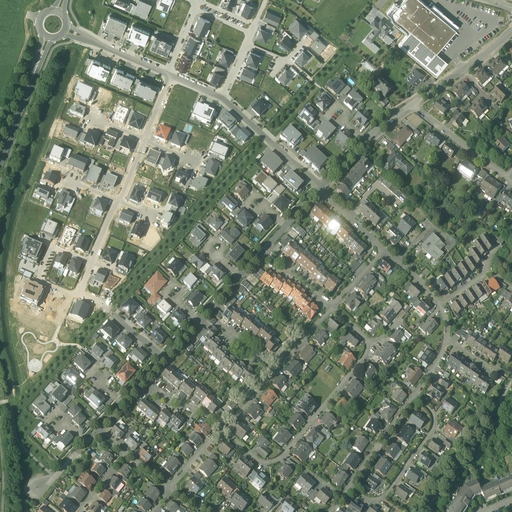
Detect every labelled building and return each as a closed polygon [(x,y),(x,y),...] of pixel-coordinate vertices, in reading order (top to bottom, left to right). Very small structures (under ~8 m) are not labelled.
[(143,1),(140,0),(138,0),(136,6),(134,10),(135,10),(135,11),(141,14),(141,15),(145,17),(150,4),(146,2),(146,3),(143,2),(143,1)] [(161,6),(160,8),(167,11),(168,8),(171,0),(159,0),(158,4),(161,5),(161,6)] [(222,0),(221,5),(230,9),(234,2),(234,0),(222,0)] [(394,4),(386,13),(390,16),(393,23),(407,34),(398,45),(436,77),(447,64),(435,54),(436,53),(456,30),(439,16),(443,13),(433,5),(430,9),(419,0),(404,0),(400,6),(398,7),(394,4)] [(126,6),(124,9),(130,11),(133,4),(133,3),(128,1),(126,6)] [(170,10),(174,11),(177,9),(179,4),(174,2),(170,10)] [(179,2),(179,4),(177,9),(174,11),(172,14),(177,16),(178,15),(182,17),(183,15),(184,15),(188,6),(179,2)] [(255,7),(246,3),(243,10),(241,14),(250,18),(252,14),(252,15),(254,11),(253,10),(255,7)] [(266,11),(262,20),(277,26),(279,21),(275,19),(277,15),(266,11)] [(459,26),(443,13),(439,16),(456,30),(459,26)] [(123,30),(126,23),(109,16),(106,23),(103,29),(111,32),(111,31),(114,32),(114,33),(121,36),(123,30)] [(197,21),(195,24),(206,28),(209,21),(199,17),(198,21),(197,21)] [(288,27),(291,30),(298,21),(295,19),(288,27)] [(372,26),(374,28),(378,23),(374,19),(369,25),(372,27),(372,26)] [(298,21),(291,30),(299,37),(304,31),(307,29),(305,28),(298,21)] [(381,21),(378,23),(374,28),(366,38),(371,42),(371,41),(375,37),(381,30),(382,31),(382,32),(383,33),(384,33),(384,34),(385,33),(386,32),(389,28),(385,24),(385,25),(381,21)] [(206,28),(195,24),(194,27),(195,27),(193,31),(199,33),(203,35),(206,28)] [(146,40),(149,33),(132,25),(129,33),(127,37),(134,41),(134,40),(137,41),(137,42),(144,45),(146,40)] [(308,25),(305,28),(307,29),(304,31),(309,35),(314,30),(308,25)] [(265,41),(269,33),(264,30),(260,29),(256,37),(265,41)] [(309,36),(313,39),(316,36),(317,37),(319,35),(314,30),(309,35),(309,36)] [(285,31),(282,33),(285,36),(289,40),(291,37),(285,31)] [(167,54),(169,50),(167,49),(170,42),(155,35),(154,36),(153,40),(149,48),(166,56),(167,54)] [(383,40),(389,44),(393,40),(387,35),(384,39),(383,40)] [(195,38),(190,36),(187,43),(198,47),(201,41),(195,38)] [(278,42),(287,51),(294,44),(289,40),(285,36),(278,42)] [(314,40),(308,46),(318,55),(326,46),(317,37),(316,36),(313,39),(314,40)] [(362,42),(374,53),(378,48),(371,41),(371,42),(366,38),(362,42)] [(187,43),(184,49),(189,51),(195,54),(198,47),(187,43)] [(307,49),(304,52),(309,57),(311,58),(314,55),(307,49)] [(295,59),(301,65),(309,57),(304,52),(302,51),(295,59)] [(221,57),(219,62),(228,66),(232,56),(231,55),(224,52),(223,52),(221,57)] [(250,52),(246,62),(249,63),(256,66),(260,56),(250,52)] [(435,54),(447,64),(447,63),(436,53),(435,54)] [(182,55),(178,63),(187,67),(191,59),(186,57),(182,55)] [(494,61),(502,69),(507,64),(499,56),(494,61)] [(90,64),(87,72),(90,73),(96,75),(102,78),(105,79),(110,67),(103,64),(102,65),(99,64),(100,63),(92,60),(90,64)] [(498,73),(502,69),(494,61),(490,65),(498,73)] [(186,72),(187,67),(178,63),(176,68),(186,72)] [(413,66),(420,72),(422,69),(415,64),(413,66)] [(216,66),(214,72),(215,72),(222,75),(224,70),(216,66)] [(291,66),(287,71),(292,75),(293,77),(297,73),(291,66)] [(411,85),(413,87),(417,83),(418,82),(419,81),(420,80),(419,79),(420,77),(421,78),(424,75),(420,72),(413,66),(411,69),(413,70),(405,79),(407,82),(408,82),(407,83),(408,84),(409,85),(410,85),(410,84),(411,85)] [(243,71),(240,77),(242,77),(241,78),(246,80),(246,79),(250,81),(254,72),(245,69),(243,68),(242,71),(243,71)] [(114,74),(110,82),(128,89),(132,82),(134,76),(127,73),(126,75),(122,74),(123,72),(116,69),(114,74)] [(290,77),(292,75),(287,71),(285,69),(278,77),(284,83),(285,82),(290,77)] [(479,73),(486,81),(490,77),(491,76),(488,73),(483,69),(479,73)] [(215,72),(214,72),(211,70),(206,80),(210,82),(215,72)] [(215,72),(210,82),(219,86),(221,82),(222,83),(223,79),(222,79),(223,76),(222,75),(215,72)] [(482,86),(486,81),(479,73),(474,78),(479,82),(482,86)] [(373,81),(375,83),(377,85),(373,89),(384,99),(391,91),(388,88),(389,86),(384,81),(383,83),(376,77),(373,81)] [(137,84),(134,92),(152,99),(155,92),(157,88),(149,84),(149,85),(146,84),(147,83),(139,80),(137,84)] [(326,87),(335,95),(336,94),(337,95),(338,93),(343,88),(344,89),(346,87),(340,82),(339,83),(336,87),(334,87),(332,85),(330,83),(326,87)] [(457,88),(465,96),(470,91),(466,88),(462,83),(457,88)] [(78,97),(82,99),(81,101),(84,102),(85,100),(87,101),(88,99),(91,92),(78,86),(76,91),(80,92),(78,97)] [(492,94),(497,99),(505,91),(500,86),(497,89),(492,94)] [(460,100),(465,96),(457,88),(453,93),(457,97),(460,100)] [(505,91),(497,99),(501,103),(509,95),(505,91)] [(321,97),(323,98),(328,103),(331,100),(324,94),(321,97)] [(362,101),(354,94),(351,94),(343,103),(352,111),(354,109),(358,105),(359,105),(361,103),(362,101)] [(330,104),(328,103),(323,98),(321,101),(320,100),(318,103),(316,106),(323,112),(330,104)] [(258,103),(252,110),(256,114),(259,118),(267,110),(265,108),(267,106),(261,100),(258,103)] [(378,103),(383,108),(386,104),(382,101),(381,100),(378,103)] [(249,107),(252,110),(258,103),(255,101),(249,107)] [(440,113),(443,116),(450,108),(440,101),(435,108),(441,112),(440,113)] [(475,106),(483,114),(487,109),(480,101),(475,106)] [(358,105),(354,109),(357,112),(363,105),(361,103),(359,105),(358,105)] [(195,118),(207,123),(208,122),(210,123),(212,118),(214,114),(215,112),(207,109),(207,110),(204,109),(204,108),(197,105),(196,106),(195,110),(192,115),(195,116),(195,118)] [(483,114),(475,106),(470,111),(478,118),(483,114)] [(72,108),(70,113),(83,118),(85,113),(84,113),(85,110),(83,109),(77,107),(76,110),(72,108)] [(127,115),(128,111),(118,107),(113,120),(123,124),(127,115)] [(308,107),(298,117),(309,127),(313,123),(310,120),(316,114),(308,107)] [(360,124),(363,127),(366,123),(369,119),(367,117),(367,116),(364,113),(364,114),(361,112),(354,119),(357,121),(356,122),(359,125),(360,124)] [(218,122),(223,127),(231,118),(226,113),(223,117),(218,122)] [(469,122),(465,120),(458,114),(455,118),(456,119),(453,123),(455,125),(459,128),(462,124),(465,127),(469,122)] [(134,115),(133,115),(132,117),(130,122),(128,126),(138,131),(143,119),(134,115)] [(237,123),(231,118),(223,127),(228,132),(235,125),(237,123)] [(313,123),(309,127),(313,131),(318,126),(319,125),(314,121),(313,123)] [(329,126),(325,123),(321,128),(317,132),(323,137),(322,138),(325,142),(335,131),(331,128),(329,126)] [(237,127),(235,125),(228,132),(231,134),(237,127)] [(79,133),(79,131),(67,126),(63,134),(75,139),(76,140),(79,133)] [(321,128),(318,126),(313,131),(312,132),(315,134),(316,133),(317,132),(321,128)] [(159,128),(155,138),(165,142),(169,132),(166,130),(167,128),(163,127),(163,129),(159,128)] [(299,142),(302,139),(289,127),(279,138),(283,141),(284,140),(286,142),(285,143),(289,146),(289,145),(293,149),(299,142)] [(396,144),(400,147),(405,141),(408,138),(412,134),(405,127),(392,141),(396,144)] [(231,134),(235,138),(236,137),(241,132),(237,128),(231,134)] [(241,132),(236,137),(242,142),(244,143),(248,138),(249,139),(251,136),(248,133),(247,134),(243,130),(241,132)] [(108,131),(105,138),(104,140),(109,142),(107,147),(112,149),(118,136),(108,131)] [(344,146),(348,142),(351,139),(349,136),(349,135),(346,133),(343,131),(336,138),(344,146)] [(89,132),(87,136),(84,143),(85,143),(94,147),(99,136),(96,135),(96,134),(92,133),(89,132)] [(431,144),(437,149),(438,148),(443,141),(444,139),(434,132),(427,141),(431,144)] [(84,145),(85,143),(84,143),(87,136),(82,134),(78,142),(84,145)] [(182,143),(184,138),(178,136),(175,134),(171,145),(180,148),(182,143)] [(190,146),(196,149),(201,139),(193,136),(193,137),(190,143),(190,146)] [(235,138),(233,140),(239,145),(242,142),(236,137),(235,138)] [(495,145),(503,153),(510,146),(503,138),(495,145)] [(127,140),(124,139),(122,143),(120,148),(129,152),(133,143),(130,141),(127,140)] [(208,142),(201,139),(196,149),(204,152),(205,149),(208,143),(208,142)] [(208,151),(210,152),(214,145),(217,146),(217,145),(211,142),(210,144),(208,151)] [(342,149),(344,151),(350,144),(348,142),(344,146),(342,149)] [(394,147),(389,143),(386,147),(391,152),(395,148),(394,147)] [(442,152),(451,158),(457,151),(448,144),(442,152)] [(228,151),(217,146),(214,145),(210,152),(210,154),(224,160),(228,151)] [(54,149),(49,159),(55,161),(59,151),(54,149)] [(71,152),(66,149),(64,153),(62,157),(68,159),(71,152)] [(309,157),(305,161),(309,165),(310,164),(312,166),(311,167),(315,171),(319,167),(321,169),(327,162),(312,149),(307,155),(306,155),(309,157)] [(62,157),(64,153),(59,151),(55,161),(60,163),(62,157)] [(155,165),(159,157),(160,155),(149,151),(146,159),(147,159),(145,163),(154,167),(155,165)] [(403,172),(406,175),(412,169),(400,159),(401,158),(395,152),(382,167),(388,172),(396,163),(404,171),(403,172)] [(267,169),(276,159),(273,156),(273,157),(269,154),(260,163),(267,169)] [(68,167),(76,170),(80,160),(73,157),(68,167)] [(175,161),(166,157),(165,160),(162,167),(165,168),(167,171),(171,169),(175,161)] [(279,162),(276,159),(267,169),(273,175),(282,165),(279,162)] [(87,163),(80,160),(76,170),(83,173),(86,167),(87,163)] [(219,164),(210,160),(206,170),(205,173),(214,177),(219,164)] [(363,160),(358,165),(366,172),(370,167),(367,164),(363,160)] [(467,175),(472,178),(474,175),(475,175),(478,171),(469,165),(470,164),(465,161),(458,171),(467,176),(467,175)] [(374,166),(369,162),(367,164),(370,167),(366,172),(368,175),(373,169),(373,167),(374,166)] [(358,165),(353,170),(361,177),(366,172),(358,165)] [(92,168),(91,170),(86,181),(96,185),(102,173),(92,168)] [(176,178),(181,181),(179,185),(184,187),(186,183),(188,179),(190,175),(189,175),(189,174),(184,172),(184,173),(179,170),(176,178)] [(353,170),(349,175),(357,182),(361,177),(353,170)] [(479,178),(482,180),(486,175),(487,173),(481,170),(480,172),(478,171),(475,175),(479,178)] [(258,183),(262,186),(268,179),(261,173),(257,178),(260,181),(258,183)] [(286,185),(292,190),(292,191),(295,193),(296,193),(299,189),(304,184),(291,173),(286,178),(283,181),(283,182),(286,185)] [(43,182),(47,184),(53,187),(57,179),(46,175),(43,182)] [(349,175),(344,180),(352,187),(357,182),(349,175)] [(475,183),(479,178),(475,175),(474,175),(472,178),(470,181),(475,183)] [(490,177),(486,175),(482,180),(478,187),(480,189),(481,189),(488,178),(489,179),(490,177)] [(107,176),(106,178),(104,184),(105,185),(108,186),(114,188),(117,180),(107,176)] [(194,180),(194,182),(191,187),(191,189),(192,189),(196,191),(205,188),(207,182),(199,178),(198,180),(196,181),(194,180)] [(265,192),(267,191),(262,186),(258,183),(260,181),(257,178),(253,181),(265,192)] [(489,196),(493,199),(499,190),(501,187),(489,179),(488,178),(481,189),(490,195),(489,196)] [(277,187),(268,179),(262,186),(267,191),(270,194),(273,191),(277,187)] [(340,185),(341,186),(347,192),(352,187),(344,180),(340,185)] [(249,188),(242,182),(239,185),(241,187),(246,191),(249,188)] [(278,188),(277,187),(273,191),(279,197),(285,190),(280,186),(278,188)] [(349,194),(347,192),(341,186),(336,192),(341,196),(344,199),(349,194)] [(40,187),(36,196),(39,197),(47,200),(48,199),(51,192),(40,187)] [(135,187),(129,200),(138,203),(143,191),(135,187)] [(246,191),(241,187),(234,194),(241,200),(248,193),(246,191)] [(151,190),(150,193),(147,198),(147,199),(158,204),(162,195),(151,190)] [(500,202),(506,206),(511,196),(509,194),(510,193),(507,191),(503,197),(500,202)] [(65,206),(68,207),(72,199),(69,198),(70,196),(63,193),(62,195),(61,194),(57,203),(58,203),(57,207),(64,210),(65,206)] [(495,202),(498,204),(500,202),(503,197),(500,195),(495,202)] [(169,206),(171,207),(177,209),(181,200),(173,196),(169,206)] [(228,197),(224,201),(223,200),(218,204),(223,209),(225,207),(232,213),(235,209),(234,209),(236,207),(237,206),(231,201),(232,200),(228,197)] [(281,214),(287,207),(289,205),(288,205),(290,203),(287,200),(285,202),(281,198),(273,207),(281,214)] [(47,200),(45,205),(46,205),(51,207),(53,201),(48,199),(47,200)] [(97,202),(93,210),(94,210),(96,211),(101,213),(103,214),(107,204),(98,200),(97,202)] [(315,217),(323,209),(318,205),(311,213),(315,217)] [(360,213),(365,218),(372,210),(367,205),(364,208),(360,213)] [(235,209),(232,213),(230,214),(234,218),(235,216),(240,211),(236,207),(234,209),(235,209)] [(245,212),(241,209),(240,211),(235,216),(239,219),(244,213),(245,212)] [(327,212),(323,209),(315,217),(319,221),(327,212)] [(377,214),(372,210),(365,218),(370,222),(377,214)] [(123,212),(119,221),(123,222),(129,225),(133,216),(123,212)] [(331,216),(327,212),(319,221),(323,225),(331,216)] [(380,212),(377,214),(382,219),(381,220),(382,221),(381,223),(383,224),(388,219),(380,212)] [(238,220),(243,225),(246,227),(252,220),(250,219),(248,217),(244,213),(239,219),(238,220)] [(174,218),(164,214),(160,222),(163,224),(162,226),(167,228),(168,226),(169,227),(171,223),(172,223),(174,218)] [(382,219),(377,214),(370,222),(375,227),(376,226),(380,222),(381,220),(382,219)] [(335,220),(331,216),(323,225),(327,228),(328,227),(335,220)] [(26,229),(27,230),(34,233),(35,233),(41,221),(31,217),(26,229)] [(272,223),(265,217),(260,222),(257,225),(258,225),(264,232),(272,223)] [(336,218),(335,220),(328,227),(332,231),(340,222),(336,218)] [(403,231),(406,234),(410,230),(412,228),(415,225),(407,218),(405,221),(404,220),(399,225),(400,226),(398,228),(399,229),(402,231),(403,231)] [(219,228),(222,225),(215,219),(209,226),(216,232),(219,228)] [(219,228),(222,231),(228,224),(225,222),(222,225),(219,228)] [(344,226),(340,222),(332,231),(336,235),(344,226)] [(48,237),(52,238),(56,230),(58,227),(50,223),(49,226),(46,225),(43,233),(48,236),(48,237)] [(133,231),(131,236),(139,239),(144,228),(136,224),(133,231)] [(199,225),(196,229),(203,235),(206,231),(199,225)] [(348,230),(344,226),(336,235),(340,238),(348,230)] [(388,242),(394,247),(399,242),(398,241),(401,238),(403,236),(397,231),(393,228),(389,232),(393,236),(394,235),(396,237),(393,240),(391,239),(388,242)] [(200,244),(205,238),(206,237),(203,235),(196,229),(190,235),(196,240),(200,244)] [(403,236),(404,238),(407,235),(406,234),(403,231),(402,231),(399,229),(397,231),(403,236)] [(31,239),(34,233),(27,230),(24,236),(30,239),(31,239)] [(65,230),(60,243),(69,247),(71,244),(74,236),(75,234),(65,230)] [(150,230),(147,237),(144,243),(146,244),(151,246),(158,238),(157,233),(150,230)] [(226,230),(221,236),(224,239),(225,239),(226,240),(225,241),(230,245),(240,235),(235,230),(231,234),(229,233),(226,230)] [(352,233),(348,230),(340,238),(344,242),(351,235),(352,233)] [(428,253),(436,261),(440,257),(441,258),(444,254),(441,251),(439,250),(440,249),(442,250),(444,248),(445,247),(444,245),(436,238),(437,238),(433,234),(423,244),(427,247),(427,248),(428,248),(428,247),(429,247),(432,250),(429,253),(428,253)] [(278,244),(285,249),(292,241),(286,235),(278,244)] [(356,240),(351,235),(344,242),(343,243),(346,246),(347,245),(349,247),(356,240)] [(487,236),(480,241),(488,253),(495,248),(487,236)] [(451,237),(448,240),(456,247),(458,244),(451,237)] [(75,249),(84,253),(88,242),(80,238),(77,245),(75,249)] [(200,244),(196,240),(192,244),(197,248),(206,239),(205,238),(200,244)] [(25,240),(22,249),(20,257),(22,257),(22,259),(26,260),(29,261),(29,262),(33,264),(34,262),(37,264),(42,252),(41,252),(43,248),(29,241),(25,240)] [(361,245),(356,240),(349,247),(348,248),(351,250),(352,249),(354,252),(361,245)] [(456,247),(448,240),(444,245),(445,247),(444,248),(450,253),(456,247)] [(473,246),(476,250),(481,257),(485,255),(488,253),(480,241),(473,246)] [(230,250),(232,253),(237,247),(238,247),(239,246),(236,243),(230,250)] [(287,256),(295,247),(291,243),(283,252),(287,256)] [(421,247),(428,253),(429,253),(432,250),(429,247),(428,247),(428,248),(427,248),(427,247),(423,244),(421,247)] [(366,249),(361,245),(354,252),(353,253),(356,255),(357,254),(359,256),(358,257),(358,258),(363,252),(366,249)] [(234,260),(236,262),(243,255),(239,251),(240,250),(238,247),(237,247),(232,253),(230,256),(232,258),(230,259),(233,262),(234,260)] [(287,256),(291,260),(299,251),(295,247),(287,256)] [(469,255),(472,259),(477,266),(484,261),(482,259),(481,257),(476,250),(469,255)] [(111,265),(112,262),(116,255),(115,255),(106,251),(102,261),(111,265)] [(303,254),(299,251),(291,260),(295,263),(296,262),(303,254)] [(296,262),(300,265),(308,256),(304,253),(303,254),(296,262)] [(55,264),(60,266),(63,268),(65,264),(67,258),(59,255),(55,264)] [(203,260),(200,257),(197,255),(190,262),(193,265),(196,268),(199,270),(205,263),(206,263),(203,260)] [(121,262),(119,267),(124,269),(124,270),(127,271),(129,268),(130,268),(132,265),(130,264),(132,260),(123,256),(121,262)] [(300,265),(304,269),(312,260),(308,256),(300,265)] [(363,262),(361,260),(359,258),(349,269),(353,273),(363,262)] [(378,266),(387,273),(393,266),(384,259),(378,266)] [(472,259),(465,263),(468,269),(471,267),(474,272),(479,269),(477,266),(472,259)] [(304,269),(308,272),(316,263),(312,260),(304,269)] [(68,271),(76,275),(81,264),(73,261),(68,271)] [(174,276),(178,273),(182,268),(182,267),(175,261),(170,266),(167,270),(174,276)] [(210,267),(205,263),(199,270),(204,274),(204,273),(210,267)] [(316,263),(308,272),(312,276),(318,268),(320,267),(316,263)] [(458,268),(458,269),(461,274),(464,272),(467,277),(472,274),(468,269),(465,263),(458,268)] [(210,271),(214,274),(216,276),(214,277),(218,281),(220,279),(220,280),(226,273),(216,264),(212,269),(210,271)] [(182,268),(178,273),(181,275),(187,269),(184,266),(182,267),(182,268)] [(210,267),(204,273),(206,275),(210,271),(212,269),(210,267)] [(250,275),(258,282),(265,274),(257,267),(250,275)] [(314,281),(322,272),(318,268),(312,276),(310,277),(314,281)] [(458,269),(451,274),(454,278),(456,276),(460,281),(461,280),(462,282),(466,280),(465,279),(461,274),(458,269)] [(94,282),(95,282),(102,285),(107,275),(99,271),(96,277),(94,282)] [(260,280),(264,284),(273,275),(268,271),(260,280)] [(318,284),(326,275),(322,272),(314,281),(318,284)] [(166,282),(157,274),(151,280),(153,281),(148,286),(147,285),(145,287),(149,291),(154,295),(155,294),(166,282)] [(451,274),(444,278),(452,290),(455,287),(454,285),(457,283),(454,278),(451,274)] [(119,280),(120,280),(117,279),(107,275),(102,285),(105,286),(111,289),(112,289),(119,280)] [(193,286),(197,282),(190,275),(187,279),(183,283),(190,289),(193,286)] [(277,278),(273,275),(264,284),(268,287),(270,285),(277,278)] [(330,279),(326,275),(318,284),(322,288),(324,286),(330,279)] [(278,276),(277,278),(270,285),(274,289),(282,280),(278,276)] [(368,276),(362,282),(371,290),(377,284),(377,283),(373,280),(368,276)] [(324,286),(328,290),(336,281),(332,277),(330,279),(324,286)] [(382,284),(380,282),(375,278),(373,280),(377,283),(377,284),(379,287),(382,284)] [(431,280),(438,289),(440,288),(437,283),(435,280),(434,278),(431,280)] [(448,292),(452,290),(444,278),(437,283),(440,288),(443,292),(447,290),(448,292)] [(201,281),(199,279),(197,282),(193,286),(195,288),(201,281)] [(493,279),(489,282),(495,292),(499,289),(493,279)] [(286,283),(282,280),(274,289),(278,292),(280,290),(286,283)] [(241,285),(249,292),(253,288),(245,281),(241,285)] [(288,281),(286,283),(280,290),(284,294),(292,285),(288,281)] [(336,281),(328,290),(332,293),(336,288),(340,284),(339,284),(336,281)] [(34,286),(34,285),(27,282),(22,292),(23,293),(20,299),(36,307),(39,300),(40,300),(45,290),(37,286),(36,287),(34,286)] [(371,290),(362,282),(356,289),(361,293),(365,297),(366,296),(371,290)] [(481,287),(484,291),(486,295),(488,297),(495,292),(489,282),(481,287)] [(402,290),(405,293),(412,285),(409,283),(402,290)] [(296,288),(292,285),(284,294),(288,297),(289,296),(296,288)] [(409,291),(416,298),(421,292),(414,285),(409,291)] [(297,286),(296,288),(289,296),(293,299),(301,290),(297,286)] [(473,291),(477,296),(479,300),(486,295),(484,291),(482,293),(478,288),(478,287),(477,287),(477,288),(473,291)] [(305,293),(301,290),(293,299),(297,303),(304,295),(305,293)] [(510,294),(507,293),(505,291),(501,297),(503,298),(506,300),(510,294)] [(192,306),(194,308),(199,302),(201,299),(196,294),(194,293),(187,302),(188,303),(192,307),(192,306)] [(362,302),(364,300),(359,295),(356,293),(355,295),(362,302)] [(359,295),(364,300),(366,302),(368,299),(366,296),(365,297),(361,293),(359,295)] [(469,293),(465,296),(471,303),(471,305),(479,300),(477,296),(474,298),(471,293),(470,293),(469,293)] [(65,301),(50,294),(43,310),(58,317),(65,301)] [(160,299),(155,294),(154,295),(148,302),(151,305),(152,304),(154,306),(157,303),(160,300),(160,299)] [(308,299),(304,295),(297,303),(295,304),(299,308),(308,299)] [(344,305),(351,311),(355,307),(357,309),(362,302),(355,295),(352,298),(350,297),(344,305)] [(489,298),(488,297),(486,295),(479,300),(481,303),(489,298)] [(464,310),(468,307),(467,306),(471,303),(465,296),(461,299),(461,300),(464,305),(462,307),(464,310)] [(312,302),(308,299),(299,308),(303,312),(310,304),(312,302)] [(130,300),(121,309),(129,317),(134,311),(138,307),(130,300)] [(171,309),(163,301),(162,302),(159,305),(157,307),(166,315),(168,313),(171,309)] [(412,307),(416,310),(418,308),(418,307),(421,304),(417,301),(412,307)] [(418,307),(418,308),(423,312),(423,311),(426,313),(425,314),(426,314),(428,312),(432,307),(424,301),(421,304),(418,307)] [(458,314),(464,310),(462,307),(458,302),(452,306),(455,310),(458,314)] [(77,303),(77,305),(72,316),(82,321),(86,317),(89,309),(77,303)] [(394,303),(389,309),(396,315),(398,312),(398,313),(402,309),(394,303)] [(311,305),(310,304),(303,312),(302,313),(303,314),(303,315),(309,320),(310,321),(318,312),(317,311),(318,310),(311,305)] [(138,307),(134,311),(139,315),(140,314),(143,310),(139,306),(138,307)] [(396,315),(389,309),(388,308),(381,316),(384,320),(385,319),(389,323),(396,315)] [(228,321),(230,319),(234,313),(229,309),(228,310),(223,316),(228,321)] [(178,311),(172,318),(175,321),(179,324),(184,319),(185,318),(178,311)] [(236,311),(234,313),(230,319),(234,323),(241,315),(236,311)] [(170,315),(168,313),(166,315),(162,319),(164,321),(170,315)] [(137,322),(143,316),(140,314),(139,315),(135,320),(137,322)] [(246,320),(241,315),(234,323),(239,327),(241,325),(246,320)] [(136,323),(144,330),(151,323),(143,316),(137,322),(136,323)] [(208,322),(212,326),(216,321),(212,317),(208,322)] [(248,318),(246,320),(241,325),(246,330),(252,322),(248,318)] [(186,321),(184,319),(179,324),(178,326),(180,328),(186,321)] [(334,332),(335,332),(340,326),(332,319),(327,325),(327,326),(332,330),(334,332)] [(368,331),(374,336),(382,326),(375,319),(371,323),(373,325),(371,327),(370,328),(367,325),(364,328),(368,331)] [(422,330),(429,336),(437,326),(430,320),(425,325),(421,329),(422,330)] [(257,326),(252,322),(246,330),(251,334),(257,326)] [(119,332),(109,323),(102,331),(111,340),(112,340),(116,336),(119,332)] [(157,330),(158,331),(160,328),(156,325),(150,332),(153,335),(157,330)] [(262,331),(257,326),(251,334),(255,338),(257,337),(262,331)] [(324,330),(328,334),(332,330),(327,326),(323,330),(324,330)] [(206,340),(209,342),(213,337),(217,332),(215,331),(213,331),(213,329),(212,327),(212,328),(211,327),(207,332),(203,336),(206,340)] [(202,328),(198,332),(194,337),(199,341),(199,340),(203,336),(207,332),(202,328)] [(264,328),(262,331),(257,337),(262,341),(269,334),(266,331),(267,330),(264,328)] [(158,331),(157,330),(153,335),(151,337),(160,345),(166,338),(158,331)] [(401,333),(409,340),(411,337),(403,331),(401,333)] [(313,340),(320,347),(320,346),(322,343),(323,343),(328,338),(327,337),(322,332),(321,332),(313,340)] [(390,339),(396,345),(403,337),(397,332),(390,339)] [(346,340),(355,348),(361,340),(352,333),(348,337),(346,340)] [(271,336),(269,334),(262,341),(267,346),(272,341),(274,338),(275,337),(272,335),(271,336)] [(469,346),(472,348),(478,339),(479,338),(474,334),(473,334),(471,338),(467,343),(470,345),(469,346)] [(118,338),(115,341),(118,344),(123,338),(120,335),(118,338)] [(339,342),(342,345),(346,340),(348,337),(345,335),(339,342)] [(110,342),(112,344),(115,341),(118,338),(116,336),(112,340),(111,340),(110,342)] [(132,343),(124,337),(123,338),(118,344),(117,344),(125,351),(132,343)] [(215,338),(213,337),(209,342),(205,346),(209,350),(216,342),(216,340),(215,338)] [(483,343),(478,339),(472,348),(474,350),(473,351),(476,353),(483,343)] [(276,345),(272,341),(267,346),(265,348),(270,353),(270,352),(275,346),(276,345)] [(216,342),(209,350),(213,354),(220,346),(222,345),(220,343),(219,342),(218,342),(216,342)] [(185,348),(189,352),(193,347),(189,343),(185,348)] [(489,346),(483,343),(476,353),(479,355),(480,354),(483,355),(487,348),(489,346)] [(386,344),(380,350),(391,360),(391,359),(390,359),(393,356),(394,356),(396,353),(392,349),(386,344)] [(106,351),(99,345),(92,352),(99,359),(102,356),(106,351)] [(222,348),(220,346),(213,354),(212,356),(216,359),(224,351),(223,349),(224,349),(222,347),(222,348)] [(302,361),(305,363),(309,359),(310,360),(315,355),(314,355),(311,352),(312,351),(311,350),(308,347),(303,353),(302,352),(299,356),(301,357),(300,359),(302,361)] [(491,351),(487,348),(483,355),(488,359),(489,357),(494,361),(498,355),(499,353),(492,349),(491,351)] [(503,348),(499,353),(498,355),(505,359),(503,361),(508,364),(511,357),(511,356),(507,354),(509,351),(503,348)] [(108,349),(106,351),(102,356),(105,358),(111,352),(108,349)] [(133,355),(136,351),(134,349),(128,356),(130,358),(133,355)] [(147,357),(138,349),(136,351),(133,355),(141,363),(147,357)] [(391,360),(380,350),(375,357),(379,360),(385,366),(388,363),(387,362),(390,359),(391,360)] [(224,351),(216,359),(221,363),(228,355),(229,354),(227,352),(228,352),(226,351),(224,351)] [(423,363),(427,366),(434,356),(431,354),(427,351),(420,361),(423,363)] [(113,354),(111,352),(105,358),(107,360),(111,357),(113,354)] [(344,366),(348,370),(355,361),(351,358),(346,354),(346,355),(347,356),(345,358),(344,357),(339,363),(343,367),(344,366)] [(448,365),(458,372),(464,363),(465,361),(461,358),(461,359),(459,358),(460,357),(455,354),(448,365)] [(229,357),(228,355),(221,363),(219,365),(224,369),(231,360),(231,358),(230,357),(229,357)] [(84,359),(90,365),(93,362),(86,356),(84,359)] [(79,359),(76,362),(74,365),(83,373),(90,365),(84,359),(81,357),(79,359)] [(117,362),(111,357),(107,360),(104,364),(110,370),(112,367),(113,368),(115,365),(117,362)] [(231,360),(224,369),(228,372),(229,371),(236,363),(235,362),(235,361),(233,360),(231,360)] [(238,362),(236,363),(229,371),(234,375),(241,366),(241,365),(241,364),(240,363),(239,363),(238,362)] [(292,378),(298,372),(299,373),(301,370),(302,370),(298,367),(294,362),(285,372),(287,374),(292,378)] [(469,366),(464,363),(458,372),(473,382),(472,383),(475,385),(481,377),(482,374),(477,371),(478,370),(470,365),(469,366)] [(301,370),(304,372),(307,369),(304,366),(301,364),(298,367),(302,370),(301,370)] [(361,373),(369,379),(375,371),(367,365),(361,373)] [(121,381),(124,384),(126,382),(134,373),(127,366),(117,377),(121,381)] [(241,367),(241,366),(234,375),(238,379),(239,377),(246,369),(245,368),(245,367),(243,366),(241,367)] [(406,372),(408,373),(410,375),(408,378),(406,381),(410,385),(413,386),(422,374),(419,372),(419,371),(418,372),(415,369),(414,370),(410,367),(408,371),(407,370),(407,371),(406,372)] [(248,368),(246,369),(239,377),(244,382),(246,379),(247,380),(251,375),(253,372),(248,368)] [(162,377),(167,381),(174,374),(169,369),(162,376),(162,377)] [(76,375),(71,370),(67,374),(64,377),(68,381),(74,387),(75,387),(80,381),(81,380),(76,376),(76,375)] [(154,379),(158,382),(162,377),(162,376),(159,373),(154,379)] [(170,384),(172,386),(179,378),(174,374),(167,381),(170,384)] [(290,380),(285,376),(282,379),(286,382),(286,383),(289,385),(292,382),(290,380)] [(495,383),(499,386),(502,381),(504,382),(505,380),(500,376),(498,378),(495,383)] [(273,385),(280,391),(284,386),(284,385),(286,383),(286,382),(282,379),(280,377),(273,385)] [(485,379),(481,377),(475,385),(479,388),(485,379)] [(177,391),(179,389),(184,383),(179,378),(172,386),(175,388),(177,391)] [(479,388),(483,390),(486,392),(492,384),(485,379),(479,388)] [(441,385),(447,389),(450,384),(444,380),(441,385)] [(83,383),(80,381),(75,387),(74,387),(76,390),(83,383)] [(182,392),(184,394),(191,386),(186,381),(184,383),(179,389),(182,392)] [(352,384),(349,387),(358,394),(362,389),(359,386),(353,381),(351,384),(352,384)] [(128,384),(126,382),(124,384),(122,387),(120,389),(122,391),(128,384)] [(50,396),(51,398),(53,395),(58,400),(61,402),(65,397),(68,394),(59,386),(57,388),(50,396)] [(189,398),(193,394),(196,391),(191,386),(184,394),(187,396),(189,398)] [(434,396),(439,400),(444,393),(434,386),(427,395),(432,399),(434,396)] [(196,397),(198,399),(205,391),(200,387),(199,388),(196,391),(193,394),(196,397)] [(358,394),(349,387),(347,390),(345,392),(350,397),(354,400),(354,399),(358,394)] [(84,397),(88,401),(95,392),(92,389),(84,397)] [(391,398),(400,405),(406,396),(401,393),(397,390),(397,391),(391,398)] [(201,401),(203,404),(209,397),(210,396),(205,391),(198,399),(201,401)] [(263,403),(267,406),(268,406),(273,400),(272,399),(274,396),(269,391),(266,395),(265,394),(261,399),(264,402),(263,403)] [(105,401),(97,394),(95,392),(88,401),(97,409),(101,405),(105,401)] [(97,394),(105,401),(107,399),(99,392),(99,393),(97,394)] [(307,399),(312,402),(313,400),(307,394),(304,397),(307,399)] [(54,405),(56,402),(51,398),(50,396),(47,398),(52,403),(54,405)] [(268,406),(268,407),(276,398),(274,396),(272,399),(273,400),(268,406)] [(41,415),(43,416),(50,409),(48,408),(44,404),(46,401),(45,400),(42,398),(41,397),(32,406),(36,410),(40,413),(41,415)] [(202,405),(207,410),(214,402),(209,397),(203,404),(202,405)] [(348,407),(352,402),(348,399),(345,397),(343,399),(347,402),(345,404),(346,404),(346,405),(348,407)] [(49,407),(52,403),(47,398),(45,400),(46,401),(44,404),(48,408),(49,407)] [(63,405),(66,407),(72,400),(70,398),(69,398),(63,405)] [(307,399),(303,404),(313,412),(317,407),(312,402),(307,399)] [(346,404),(345,404),(342,401),(339,399),(332,407),(339,413),(346,405),(346,404)] [(442,408),(451,415),(457,407),(453,405),(454,404),(448,400),(445,405),(442,408)] [(137,408),(141,412),(148,404),(144,401),(143,401),(139,406),(137,408)] [(218,408),(220,407),(214,402),(207,410),(213,414),(215,412),(218,408)] [(228,406),(232,410),(236,406),(231,402),(228,406)] [(380,417),(387,422),(396,410),(389,405),(385,402),(385,403),(382,406),(386,409),(381,416),(380,417)] [(263,403),(260,407),(265,410),(267,412),(270,408),(268,407),(268,406),(267,406),(263,403)] [(152,408),(148,404),(141,412),(145,416),(152,408)] [(308,417),(313,412),(303,404),(299,409),(303,413),(308,417)] [(97,409),(95,411),(100,415),(106,409),(102,405),(101,405),(97,409)] [(346,405),(339,413),(341,415),(348,407),(346,405)] [(247,414),(254,420),(258,416),(259,417),(262,413),(257,408),(255,406),(252,409),(253,409),(251,411),(250,411),(247,414)] [(81,413),(74,407),(68,413),(74,419),(78,415),(79,415),(81,413)] [(294,409),(296,411),(301,415),(303,413),(299,409),(296,407),(294,409)] [(156,412),(152,408),(145,416),(149,419),(156,412)] [(164,411),(162,413),(160,415),(157,418),(162,422),(168,414),(164,411)] [(157,418),(160,415),(158,414),(156,412),(149,419),(153,423),(155,421),(157,418)] [(323,418),(324,418),(327,415),(334,420),(331,424),(332,425),(329,429),(321,422),(321,423),(329,430),(332,426),(334,427),(335,426),(336,424),(337,423),(336,422),(336,421),(327,413),(323,418)] [(419,429),(420,429),(423,425),(422,424),(424,420),(415,413),(409,421),(415,425),(419,429)] [(173,418),(168,414),(162,422),(166,426),(166,425),(169,422),(173,418)] [(174,416),(173,418),(169,422),(173,426),(180,418),(176,414),(174,416)] [(292,427),(297,431),(304,422),(300,419),(301,419),(299,417),(295,414),(295,415),(289,422),(293,425),(292,427)] [(85,421),(79,415),(78,415),(74,419),(72,421),(79,427),(85,421)] [(320,422),(321,422),(329,429),(332,425),(331,424),(334,420),(327,415),(324,418),(323,418),(320,422)] [(184,422),(180,418),(173,426),(177,429),(182,424),(184,422)] [(85,426),(88,428),(94,422),(91,420),(85,426)] [(372,432),(375,434),(378,430),(379,431),(381,429),(378,426),(379,425),(376,423),(372,420),(372,421),(368,426),(369,427),(367,430),(371,433),(372,432)] [(232,431),(241,439),(241,438),(240,437),(243,433),(245,435),(248,430),(249,430),(246,428),(240,422),(232,431)] [(450,437),(454,440),(459,433),(461,435),(464,430),(452,422),(444,432),(450,437)] [(111,432),(115,436),(122,428),(118,424),(111,432)] [(202,434),(206,436),(211,430),(203,424),(201,426),(198,430),(202,434)] [(248,430),(251,432),(255,428),(250,424),(246,428),(249,430),(248,430)] [(51,434),(43,426),(40,429),(36,433),(45,441),(47,439),(51,434)] [(403,442),(406,444),(409,440),(408,439),(412,433),(410,431),(404,427),(396,438),(403,442)] [(127,432),(122,428),(115,436),(120,440),(124,435),(127,432)] [(274,441),(282,447),(283,445),(290,436),(289,435),(283,430),(281,429),(277,433),(280,435),(276,439),(274,441)] [(308,441),(312,444),(313,444),(315,441),(317,439),(321,442),(325,437),(320,433),(314,429),(306,439),(308,441)] [(56,438),(51,434),(47,439),(50,442),(49,444),(50,445),(51,444),(53,442),(56,438)] [(67,434),(62,438),(58,443),(65,449),(73,440),(67,434)] [(189,440),(196,447),(202,441),(198,437),(194,434),(189,440)] [(62,438),(59,435),(56,438),(53,442),(56,445),(58,443),(62,438)] [(125,443),(130,447),(137,439),(132,436),(132,435),(130,438),(125,443)] [(256,443),(258,445),(263,439),(265,437),(262,435),(256,443)] [(352,447),(361,453),(368,443),(360,437),(352,447)] [(141,443),(137,439),(130,447),(134,451),(138,446),(141,443)] [(254,450),(264,459),(269,453),(265,449),(264,448),(268,443),(263,439),(258,445),(254,450)] [(429,448),(437,453),(439,451),(440,451),(443,446),(434,440),(429,448)] [(449,449),(453,444),(447,440),(443,445),(449,449)] [(226,455),(232,450),(233,448),(224,441),(218,448),(223,453),(224,452),(227,454),(226,455)] [(308,441),(306,443),(315,450),(317,447),(313,444),(312,444),(308,441)] [(315,450),(306,443),(304,445),(310,451),(312,452),(312,453),(314,451),(315,450)] [(293,454),(303,463),(308,457),(306,456),(310,451),(304,445),(302,444),(293,454)] [(402,453),(403,453),(406,448),(401,445),(400,444),(397,449),(400,451),(399,451),(402,453)] [(180,451),(187,457),(192,451),(188,448),(185,445),(180,451)] [(385,454),(393,459),(399,451),(400,451),(397,449),(391,445),(385,454)] [(138,456),(142,460),(150,451),(146,447),(143,450),(138,456)] [(225,456),(229,459),(235,452),(232,450),(226,455),(225,456)] [(155,455),(150,451),(142,460),(147,464),(152,458),(155,455)] [(396,462),(402,453),(399,451),(393,459),(396,462)] [(106,464),(108,466),(114,459),(109,455),(105,453),(102,457),(103,458),(101,460),(106,464)] [(424,466),(427,468),(432,461),(433,459),(430,457),(425,453),(419,461),(424,465),(424,466)] [(349,467),(353,470),(360,460),(356,458),(352,454),(349,459),(350,459),(346,464),(344,463),(344,464),(346,465),(349,467)] [(433,461),(436,463),(439,459),(432,454),(430,457),(433,459),(432,461),(433,461)] [(209,460),(213,464),(217,459),(213,455),(208,460),(209,461),(209,460)] [(389,464),(391,465),(392,463),(383,457),(381,459),(382,459),(389,464)] [(172,458),(168,463),(176,470),(180,465),(172,458)] [(234,469),(245,478),(250,472),(254,468),(254,467),(244,458),(238,464),(234,469)] [(374,469),(383,476),(388,469),(387,468),(389,464),(382,459),(377,466),(377,465),(374,469)] [(199,470),(206,477),(210,473),(211,474),(217,467),(213,464),(209,460),(209,461),(204,466),(204,465),(199,470)] [(288,468),(291,470),(295,465),(288,460),(286,463),(290,466),(288,468)] [(176,470),(168,463),(163,468),(166,471),(171,475),(176,470)] [(344,464),(341,468),(346,472),(349,467),(346,465),(344,464)] [(92,471),(100,477),(105,470),(98,465),(97,465),(92,471)] [(123,477),(125,479),(126,479),(131,471),(123,465),(117,473),(123,477)] [(281,478),(282,479),(284,478),(285,476),(286,477),(288,477),(293,472),(291,470),(288,468),(288,469),(284,466),(283,467),(282,467),(280,470),(281,470),(278,474),(281,476),(281,478)] [(411,479),(416,483),(422,476),(422,475),(420,474),(413,469),(407,478),(410,480),(411,479)] [(260,474),(255,470),(252,474),(251,475),(255,479),(260,474)] [(336,485),(340,488),(344,481),(345,481),(348,477),(344,474),(340,471),(337,475),(337,477),(334,481),(334,483),(337,485),(336,485)] [(82,486),(89,491),(95,483),(89,478),(84,474),(83,475),(80,479),(81,480),(79,483),(82,486)] [(256,485),(261,490),(264,486),(268,481),(260,474),(255,479),(253,481),(257,484),(256,485)] [(302,488),(310,480),(308,478),(308,479),(304,475),(300,480),(297,483),(297,484),(302,488)] [(511,476),(508,478),(508,480),(500,484),(499,482),(480,490),(482,494),(485,501),(496,497),(496,498),(501,496),(500,495),(511,489),(511,476)] [(370,488),(373,491),(374,490),(376,486),(379,483),(376,481),(372,477),(371,477),(365,484),(370,488)] [(109,487),(115,491),(121,483),(117,481),(113,478),(108,485),(109,487)] [(186,486),(196,495),(202,487),(202,486),(197,482),(193,478),(186,486)] [(223,496),(226,499),(228,497),(236,488),(225,479),(216,489),(223,496)] [(311,481),(310,480),(302,488),(307,493),(311,489),(315,485),(311,481)] [(476,481),(465,486),(449,510),(451,511),(450,511),(462,511),(466,507),(467,508),(470,504),(469,503),(473,496),(474,496),(475,497),(482,494),(480,490),(476,481)] [(121,483),(115,491),(116,491),(118,493),(123,486),(122,484),(121,483)] [(402,498),(405,500),(407,496),(410,493),(410,492),(408,491),(401,486),(395,494),(401,498),(402,498)] [(146,495),(155,502),(160,495),(154,490),(151,488),(146,495)] [(229,501),(231,503),(240,492),(238,490),(236,488),(228,497),(230,499),(229,501)] [(75,500),(79,503),(80,502),(80,501),(81,499),(82,500),(85,496),(80,491),(76,489),(77,489),(74,493),(73,493),(71,495),(71,496),(74,499),(75,500)] [(112,497),(115,495),(114,494),(107,489),(105,491),(111,496),(111,497),(112,497)] [(317,497),(324,504),(331,496),(324,489),(319,494),(317,497)] [(315,490),(313,491),(310,496),(314,500),(317,497),(319,494),(315,490)] [(99,498),(105,503),(107,500),(108,501),(111,497),(111,496),(105,491),(99,498)] [(240,508),(243,510),(251,501),(240,492),(231,503),(239,510),(240,508)] [(68,494),(66,497),(70,500),(73,503),(75,500),(74,499),(71,496),(71,495),(69,493),(68,494)] [(264,509),(266,511),(267,511),(268,511),(273,507),(275,504),(274,504),(268,498),(269,497),(265,494),(258,502),(264,509)] [(68,503),(70,500),(66,497),(63,495),(60,498),(64,502),(65,500),(68,503)] [(270,495),(269,497),(268,498),(274,504),(277,501),(270,495)] [(275,504),(273,507),(275,509),(280,503),(282,500),(280,498),(277,501),(274,504),(275,504)] [(284,498),(282,500),(280,503),(284,507),(288,501),(284,498)] [(63,511),(64,511),(72,511),(75,508),(68,503),(65,500),(64,502),(60,507),(63,510),(63,511)] [(144,511),(145,511),(147,511),(151,506),(142,500),(139,503),(141,504),(139,507),(140,508),(144,511)] [(284,509),(287,511),(293,511),(297,509),(288,501),(284,507),(285,508),(284,509)] [(360,511),(362,511),(364,508),(354,501),(346,511),(360,511)] [(163,511),(164,511),(176,511),(177,511),(178,509),(170,502),(163,511)] [(90,511),(101,511),(103,510),(99,506),(94,503),(88,511),(90,511)]
